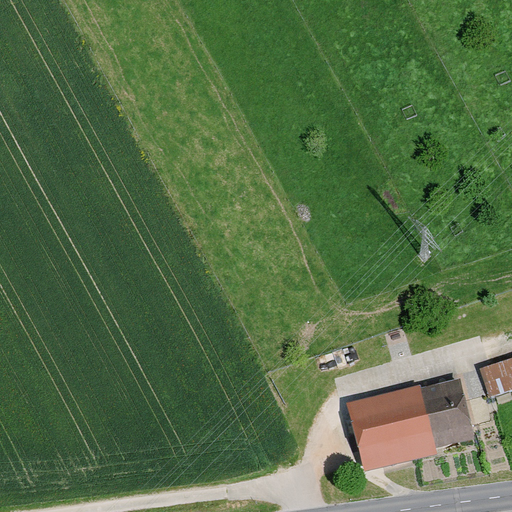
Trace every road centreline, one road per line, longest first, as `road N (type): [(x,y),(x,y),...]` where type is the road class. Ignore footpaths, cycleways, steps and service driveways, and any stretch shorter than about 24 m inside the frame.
road 1 (unknown): [(511,337),(360,389),(336,438),(330,511)]
road 2 (track): [(98,511),(271,489),(312,511)]
